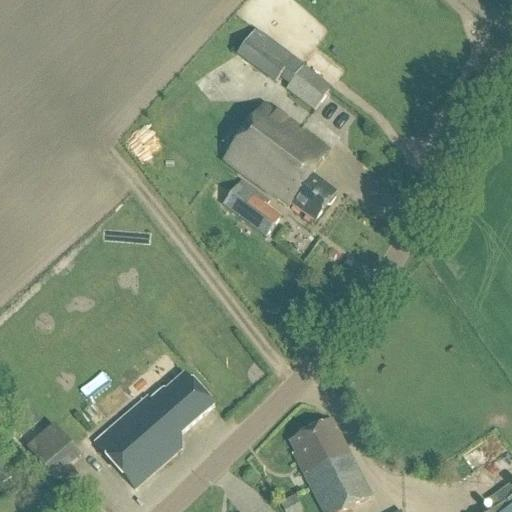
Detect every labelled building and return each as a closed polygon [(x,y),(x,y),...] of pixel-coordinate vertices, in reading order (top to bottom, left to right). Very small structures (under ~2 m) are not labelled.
[(284,93),(314,114),(331,90),(302,69),(304,67),(255,31),(235,58),(274,87),(279,81),(288,88),(284,93)] [(291,207),(315,225),(337,195),(313,178),(329,156),(264,109),(224,165),(288,211),(291,207)] [(82,177),(93,191),(111,178),(100,164),(82,177)] [(221,208),(265,240),(280,219),(236,187),(221,208)] [(96,447),(135,493),(183,453),(182,438),(215,410),(187,377),(167,394),(165,391),(152,402),(150,401),(96,447)] [(295,459),(322,511),(352,511),(374,501),(333,423),(291,445),(298,458),(295,459)] [(25,450),(52,483),(79,458),(53,426),(25,450)] [(482,454),(464,469),(474,481),(492,467),(482,454)] [(497,468),(472,486),(482,500),(507,482),(497,468)] [(502,507),(495,511),(511,511),(511,492),(509,489),(496,498),(502,507)]
